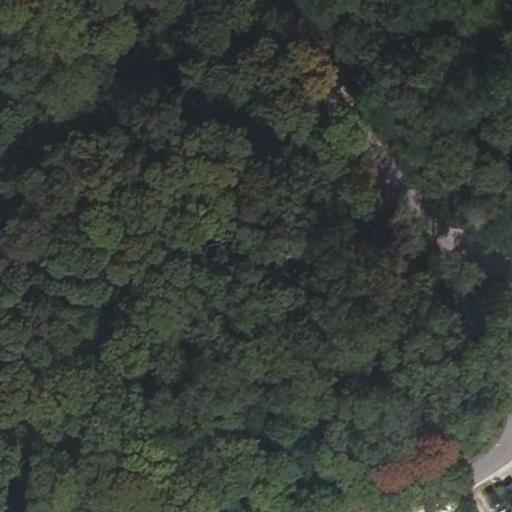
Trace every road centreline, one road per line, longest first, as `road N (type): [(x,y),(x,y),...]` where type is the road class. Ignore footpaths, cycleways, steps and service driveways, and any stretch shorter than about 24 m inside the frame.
road 1 (residential): [(511,269),(450,235),(405,188),(270,0)]
road 2 (residential): [(511,432),(474,471),(393,511)]
